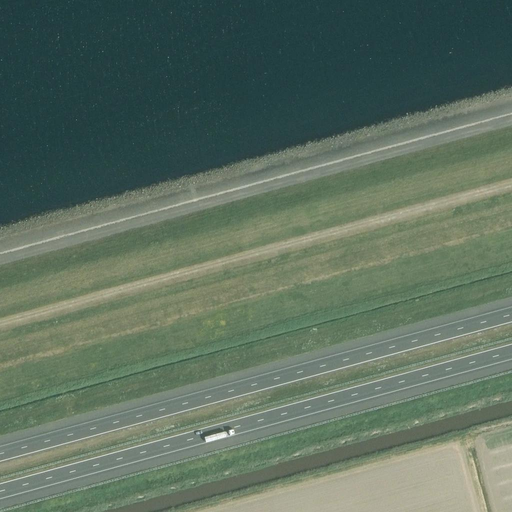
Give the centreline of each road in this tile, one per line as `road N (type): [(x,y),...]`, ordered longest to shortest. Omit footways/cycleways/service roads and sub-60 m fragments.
road 1 (motorway): [(0,492),(511,352)]
road 2 (track): [(0,322),(511,182)]
road 3 (motorway): [(511,315),(0,454)]
